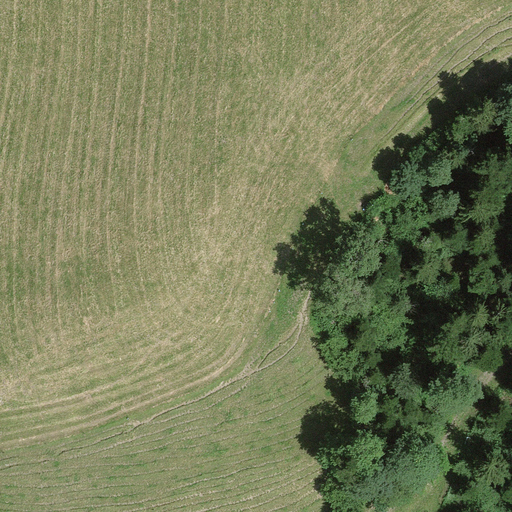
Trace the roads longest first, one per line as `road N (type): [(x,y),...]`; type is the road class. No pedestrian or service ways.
road 1 (track): [(294,282),(358,186),(464,89),(511,64)]
road 2 (track): [(386,511),(430,470),(511,357)]
